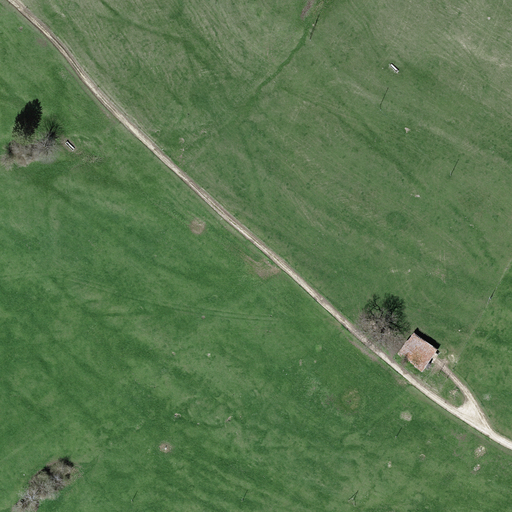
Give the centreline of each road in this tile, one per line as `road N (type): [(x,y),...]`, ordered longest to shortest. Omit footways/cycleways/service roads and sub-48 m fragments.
road 1 (track): [(12,0),(135,132),(370,340)]
road 2 (track): [(511,449),(455,413),(370,340)]
